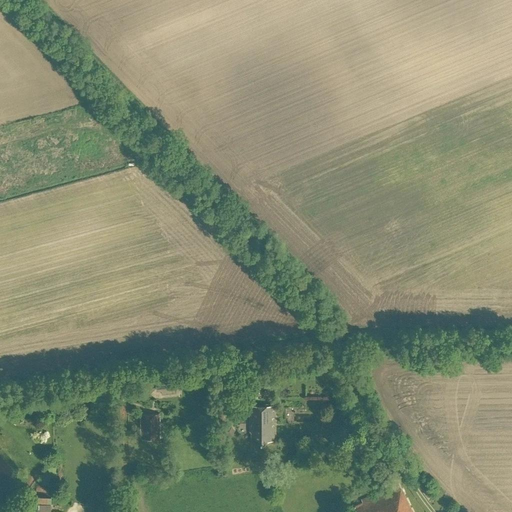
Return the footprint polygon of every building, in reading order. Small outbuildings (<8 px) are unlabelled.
[(205,4),(199,7),(204,17),(210,14),(205,4)] [(224,370),(224,397),(238,396),(237,369),(224,370)] [(162,395),(176,393),(175,386),(180,386),(179,376),(155,379),(156,391),(161,391),(162,395)] [(274,405),(250,405),(250,432),(252,432),(252,444),(266,444),(266,441),(274,441),(274,405)] [(156,435),(160,435),(159,414),(141,414),(141,438),(156,438),(156,435)] [(156,456),(156,444),(148,444),(149,456),(156,456)] [(362,502),(348,508),(349,511),(411,511),(399,482),(361,499),(362,502)] [(50,511),(51,504),(33,503),(32,511),(50,511)]
